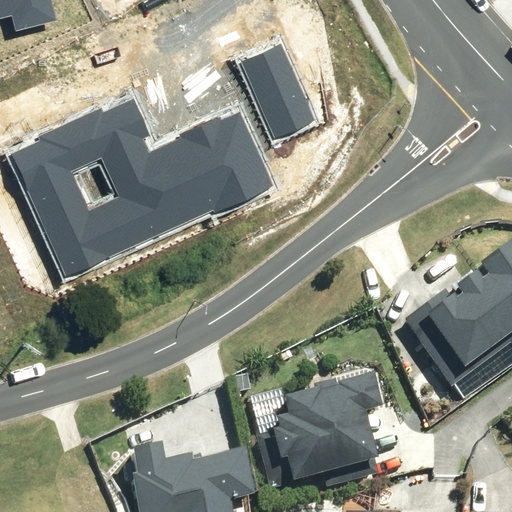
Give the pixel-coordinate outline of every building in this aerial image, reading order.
[(0,0),(0,14),(18,10),(21,24),(53,17),(48,0),(0,0)] [(240,60),(274,137),(314,119),(280,42),(240,60)] [(8,150),(62,273),(269,183),(238,111),(220,119),(218,115),(179,132),(181,136),(148,151),(142,137),(149,134),(132,95),(102,108),(100,104),(35,133),(37,138),(8,150)] [(405,322),(464,400),(511,364),(511,255),(507,249),(478,270),(480,273),(448,296),(444,292),(405,322)] [(283,462),(288,484),(374,463),(368,440),(362,414),(382,409),(373,375),(283,398),(287,414),(276,416),(279,428),(269,430),(277,463),(283,462)] [(231,511),(230,504),(252,499),(242,453),(203,461),(201,454),(163,463),(160,448),(131,454),(136,476),(128,478),(136,511),(231,511)]
